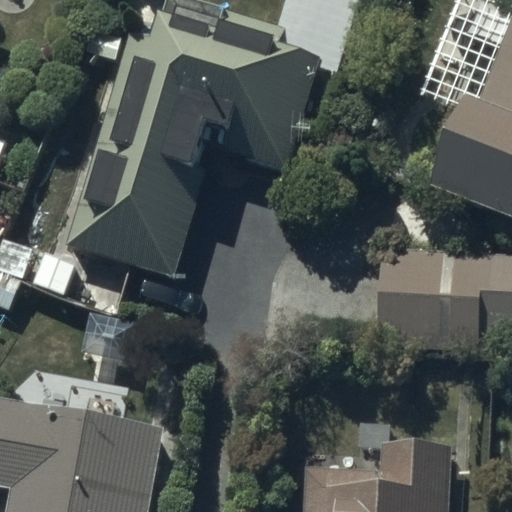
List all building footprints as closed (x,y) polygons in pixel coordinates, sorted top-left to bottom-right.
[(129,55),(64,258),(174,293),(215,165),(286,187),(320,82),(279,69),(287,46),(227,27),(217,58),(158,40),(151,63),(129,55)] [(467,128),(431,218),(511,249),(511,38),(475,132),(467,128)] [(380,361),(480,363),(480,353),(511,353),(511,268),(382,266),(380,361)] [(151,511),(164,444),(0,415),(0,501),(10,504),(8,511),(151,511)] [(383,488),(307,485),(305,511),(449,511),(452,463),(384,460),(383,488)]
